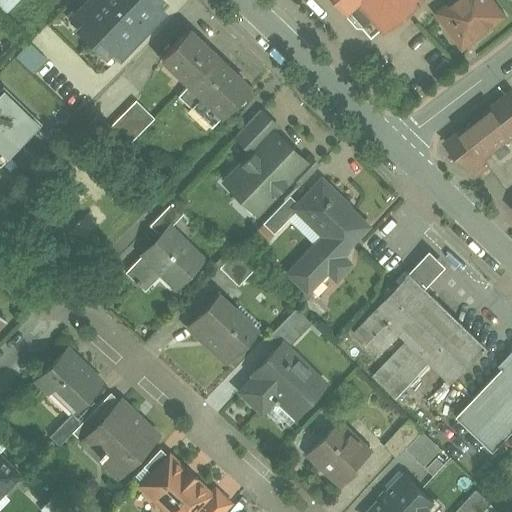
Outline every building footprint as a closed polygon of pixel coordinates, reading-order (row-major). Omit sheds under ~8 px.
[(0,0),(0,7),(4,10),(12,0),(0,0)] [(84,0),(72,13),(81,21),(75,28),(106,58),(112,52),(120,61),(167,12),(158,3),(161,0),(84,0)] [(335,0),(342,8),(346,8),(348,10),(358,0),(360,0),(384,27),(414,0),(335,0)] [(491,0),(455,0),(439,13),(464,47),(504,17),(491,0)] [(252,86),(191,28),(163,57),(164,58),(167,56),(181,69),(179,72),(202,93),(190,105),(213,127),(252,86)] [(30,42),(16,57),(33,73),(47,59),(30,42)] [(42,125),(3,87),(0,90),(0,166),(0,167),(42,125)] [(511,92),(447,143),(470,166),(511,133),(511,92)] [(138,100),(104,135),(122,153),(156,118),(138,100)] [(279,127),(262,110),(237,136),(254,152),(275,131),(279,127)] [(254,152),(226,181),(239,193),(243,189),(262,207),(294,174),(306,161),(275,131),(254,152)] [(511,133),(470,166),(477,173),(489,163),(508,186),(511,182),(511,133)] [(320,165),(310,156),(306,161),(294,174),(302,182),(303,183),(320,165)] [(371,226),(323,179),(300,203),(329,232),(290,272),(310,291),(329,272),(345,255),(358,241),(357,240),(371,226)] [(286,200),(264,223),(275,233),(297,210),(286,200)] [(173,202),(151,225),(162,235),(170,226),(171,227),(185,213),(173,202)] [(162,235),(127,272),(142,285),(158,268),(177,286),(204,259),(171,227),(170,226),(162,235)] [(238,250),(221,267),(240,285),(257,268),(238,250)] [(345,255),(329,272),(337,280),(353,263),(345,255)] [(409,339),(374,375),(398,397),(432,361),(453,382),(486,347),(410,274),(377,309),(378,310),(401,332),(409,339)] [(236,309),(219,293),(189,324),(202,337),(203,336),(227,359),(226,361),(227,362),(257,330),(256,329),(252,334),(231,314),(236,309)] [(297,307),(268,336),(279,347),(285,342),(290,347),(313,322),(297,307)] [(378,310),(355,333),(379,356),(401,332),(378,310)] [(279,347),(253,374),(255,376),(241,391),(263,412),(276,399),(279,402),(281,400),(290,409),(305,393),(312,401),(329,384),(290,347),(285,342),(279,347)] [(104,383),(67,347),(37,378),(51,392),(56,386),(79,408),(104,383)] [(511,360),(459,416),(496,451),(511,434),(511,360)] [(83,422),(74,430),(84,440),(119,404),(110,394),(83,422)] [(158,434),(123,400),(119,404),(84,440),(119,474),(158,434)] [(74,413),(51,436),(61,444),(74,430),(83,422),(74,413)] [(412,417),(385,444),(399,457),(425,429),(412,417)] [(371,451),(339,421),(310,453),(342,483),(371,451)] [(443,448),(425,431),(408,448),(426,466),(443,448)] [(162,447),(145,465),(154,472),(170,455),(162,447)] [(0,496),(23,473),(0,451),(0,496)] [(154,472),(144,483),(156,494),(156,498),(170,511),(173,510),(175,511),(192,511),(212,492),(211,491),(197,478),(198,477),(187,467),(186,468),(171,454),(170,455),(154,472)] [(446,464),(439,457),(429,467),(436,474),(446,464)] [(395,488),(372,511),(428,511),(437,503),(403,471),(390,484),(395,488)] [(217,485),(211,491),(212,492),(192,511),(222,511),(233,501),(217,485)] [(474,511),(476,511),(467,502),(456,511),(474,511)]
